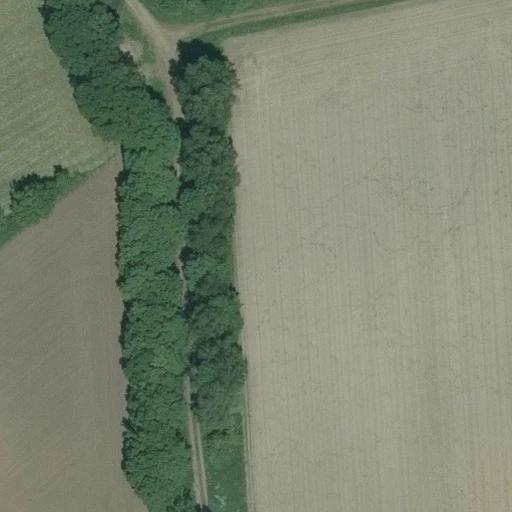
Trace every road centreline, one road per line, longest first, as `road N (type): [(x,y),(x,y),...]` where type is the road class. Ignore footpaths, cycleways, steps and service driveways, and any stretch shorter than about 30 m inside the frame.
road 1 (track): [(141,0),(164,48),(178,112),(199,511)]
road 2 (track): [(357,0),(223,23),(164,48)]
